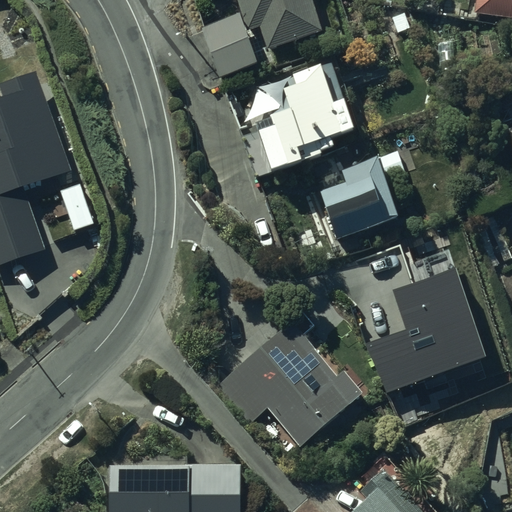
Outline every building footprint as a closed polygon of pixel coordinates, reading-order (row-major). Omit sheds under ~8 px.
[(310,0),(236,0),(246,35),(262,31),(268,54),(321,38),(310,0)] [(511,0),(478,0),(475,18),(511,24),(511,0)] [(240,22),(203,35),(220,84),(257,71),(240,22)] [(334,118),(322,80),(295,86),(298,98),(286,101),(291,122),(272,127),(275,140),(260,143),(260,141),(244,145),(254,184),(272,180),(272,183),(303,175),(302,170),(322,165),(321,162),(335,159),(333,149),(355,144),(347,114),(334,118)] [(71,178),(37,82),(1,95),(6,109),(0,110),(0,272),(46,256),(24,195),(71,178)] [(396,227),(379,167),(342,177),(345,189),(321,196),(334,244),(396,227)] [(348,300),(333,307),(346,333),(360,327),(348,300)] [(292,329),(220,387),(250,426),(269,411),(302,455),(363,405),(344,382),(338,386),(292,329)] [(241,511),(242,477),(110,472),(109,511),(241,511)] [(413,511),(385,478),(361,496),(370,507),(363,511),(413,511)]
